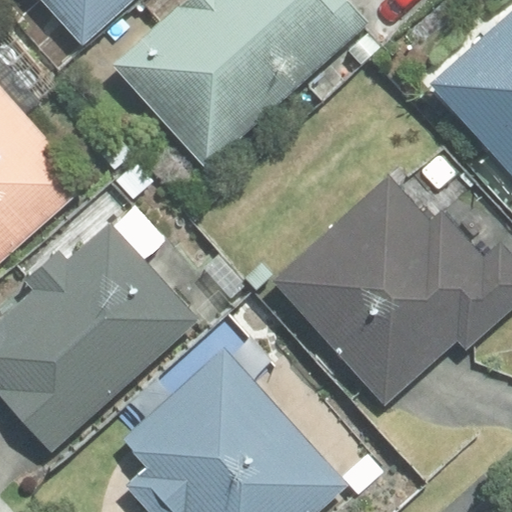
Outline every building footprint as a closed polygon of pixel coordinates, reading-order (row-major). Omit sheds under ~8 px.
[(45,0),(79,37),(119,0),(45,0)] [(167,0),(107,56),(203,161),(364,13),(352,0),(167,0)] [(511,168),(511,0),(502,0),(425,67),(511,168)] [(364,29),(345,47),(357,59),(376,41),(364,29)] [(328,60),(304,81),(319,97),(342,76),(328,60)] [(34,147),(47,136),(0,83),(0,254),(72,188),(34,147)] [(115,134),(77,170),(88,179),(107,161),(112,164),(129,148),(115,134)] [(439,141),(415,162),(434,183),(458,163),(439,141)] [(131,155),(114,173),(132,191),(149,173),(131,155)] [(268,267),(382,399),(456,336),(462,343),(511,299),(511,248),(496,230),(477,246),(438,202),(426,212),(386,166),(268,267)] [(29,278),(0,303),(0,391),(47,444),(193,313),(102,212),(59,250),(50,240),(19,267),(29,278)] [(196,260),(230,293),(245,277),(211,244),(196,260)] [(257,255),(243,268),(252,279),(267,266),(257,255)] [(145,457),(122,478),(153,511),(305,511),(343,479),(218,339),(118,427),(145,457)] [(366,452),(343,474),(358,491),(381,469),(366,452)]
